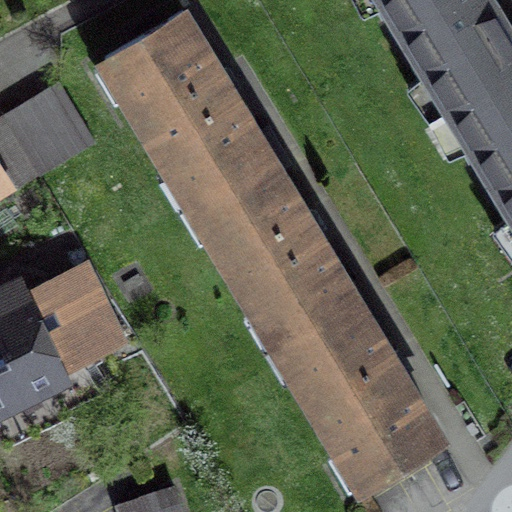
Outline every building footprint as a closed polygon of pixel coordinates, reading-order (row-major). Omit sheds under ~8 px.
[(375,0),(442,108),(511,65),(511,22),(498,0),(375,0)] [(105,49),(198,197),(269,154),(178,4),(105,49)] [(511,65),(442,108),(511,221),(511,65)] [(61,84),(7,117),(41,173),(95,140),(61,84)] [(0,120),(0,197),(41,173),(7,117),(0,120)] [(198,197),(281,333),(352,290),(269,154),(198,197)] [(0,413),(114,361),(69,262),(0,294),(0,413)] [(441,436),(352,290),(281,333),(370,479),(441,436)]
